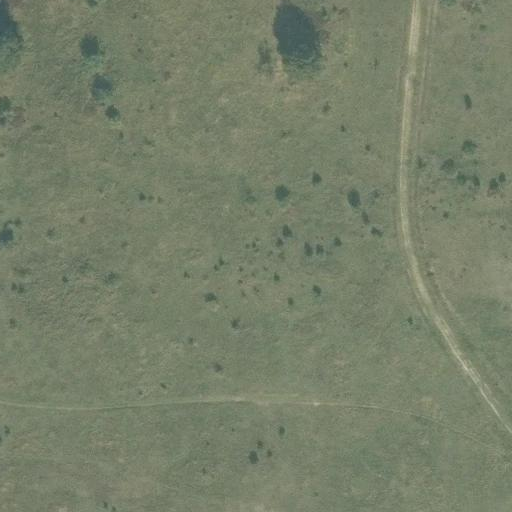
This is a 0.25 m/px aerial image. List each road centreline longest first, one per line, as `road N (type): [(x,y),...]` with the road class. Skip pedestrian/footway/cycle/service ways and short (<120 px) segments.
road 1 (track): [(511,463),(404,419),(336,405),(241,396),(68,405),(0,398)]
road 2 (track): [(511,429),(446,338),(406,228),(402,151),(419,0)]
